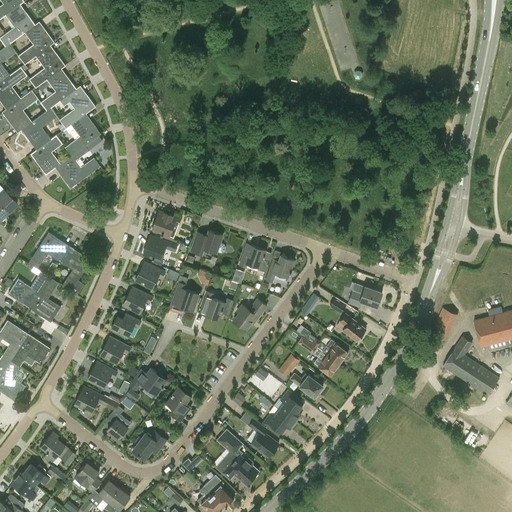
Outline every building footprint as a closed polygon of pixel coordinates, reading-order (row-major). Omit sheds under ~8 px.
[(2,0),(4,3),(0,5),(0,19),(6,15),(21,3),(25,0),(2,0)] [(21,3),(6,15),(15,26),(0,36),(0,37),(6,46),(10,43),(25,32),(36,23),(21,3)] [(36,23),(25,32),(34,43),(18,55),(25,64),(32,58),(51,44),(56,41),(40,20),(36,23)] [(6,46),(0,50),(0,81),(10,75),(2,62),(17,51),(10,43),(6,46)] [(34,61),(39,58),(45,67),(30,78),(36,87),(48,78),(62,68),(67,65),(51,44),(32,58),(34,61)] [(10,75),(0,81),(0,98),(7,108),(21,98),(13,86),(28,75),(25,70),(28,68),(25,64),(10,75)] [(62,68),(48,78),(56,90),(41,101),(48,110),(52,107),(61,100),(77,88),(62,68)] [(77,88),(61,100),(65,105),(72,99),(78,106),(61,119),(67,127),(72,124),(87,113),(97,106),(81,85),(77,88)] [(33,89),(21,98),(7,108),(3,111),(19,132),(22,129),(33,121),(24,109),(39,97),(33,89)] [(33,121),(22,129),(37,149),(52,139),(43,127),(58,115),(52,107),(48,110),(33,121)] [(87,113),(72,124),(81,136),(66,147),(72,156),(86,146),(103,134),(87,113)] [(57,134),(52,139),(37,149),(32,153),(48,174),(57,167),(61,163),(53,151),(64,143),(57,134)] [(72,156),(61,163),(57,167),(72,187),(102,165),(95,157),(80,168),(75,161),(89,150),(86,146),(72,156)] [(5,190),(5,191),(0,186),(0,203),(8,212),(17,203),(5,190)] [(0,220),(8,212),(0,203),(0,220)] [(173,241),(178,225),(181,218),(165,212),(163,218),(157,216),(153,229),(163,233),(161,237),(173,241)] [(209,230),(208,234),(196,231),(190,251),(202,255),(204,248),(216,252),(217,251),(221,253),(224,251),(226,247),(224,244),(220,242),(222,235),(209,230)] [(60,261),(70,246),(49,232),(29,263),(38,269),(48,253),(60,261)] [(178,245),(172,242),(156,237),(154,243),(148,241),(144,253),(161,260),(165,248),(175,252),(178,245)] [(260,268),(266,250),(252,245),(250,251),(245,249),(239,266),(246,268),(247,264),(260,268)] [(70,246),(60,261),(73,269),(63,285),(78,295),(85,284),(79,280),(92,260),(70,246)] [(281,255),(279,261),(272,259),(265,280),(273,283),(276,273),(288,277),(294,259),(281,255)] [(162,278),(162,277),(165,272),(150,265),(148,270),(142,267),(136,279),(153,287),(158,276),(162,278)] [(176,280),(180,272),(170,268),(166,276),(176,280)] [(237,268),(230,287),(238,290),(245,270),(237,268)] [(202,270),(200,275),(204,281),(209,282),(212,274),(202,270)] [(29,308),(50,277),(41,271),(31,287),(18,279),(8,294),(29,308)] [(177,282),(179,282),(172,304),(178,306),(176,311),(177,310),(182,311),(185,310),(186,308),(193,311),(199,293),(184,289),(188,278),(180,275),(177,282)] [(50,277),(29,308),(51,322),(61,307),(49,298),(59,283),(50,277)] [(267,291),(270,284),(264,281),(261,288),(267,291)] [(360,307),(362,301),(377,306),(382,292),(365,286),(362,294),(352,291),(348,303),(360,307)] [(150,303),(153,297),(138,289),(135,295),(129,292),(123,304),(140,313),(146,301),(150,303)] [(208,291),(203,306),(209,308),(207,315),(219,320),(225,302),(213,297),(214,293),(208,291)] [(302,309),(308,314),(321,297),(314,292),(302,309)] [(238,313),(233,320),(247,331),(250,326),(267,305),(258,298),(252,305),(253,305),(256,307),(255,309),(253,311),(249,309),(242,303),(236,312),(238,313)] [(341,313),(346,306),(334,298),(330,305),(341,313)] [(458,315),(443,308),(431,334),(447,342),(458,315)] [(511,346),(511,338),(511,339),(511,338),(511,310),(474,321),(481,347),(484,346),(486,353),(511,346)] [(346,313),(340,321),(337,325),(343,330),(356,341),(358,339),(360,339),(362,336),(362,335),(366,329),(359,324),(360,323),(353,318),(352,319),(346,313)] [(137,327),(140,321),(126,314),(123,319),(117,316),(111,329),(127,338),(133,325),(137,327)] [(11,361),(29,334),(8,320),(0,331),(0,336),(3,339),(4,337),(12,342),(3,355),(11,361)] [(51,348),(29,334),(11,361),(20,366),(28,353),(36,358),(35,360),(41,364),(51,348)] [(311,334),(307,338),(317,347),(323,351),(340,364),(344,358),(345,359),(347,356),(347,354),(348,352),(332,339),(327,346),(322,342),(316,338),(311,334)] [(145,351),(151,353),(158,337),(152,335),(145,351)] [(298,342),(313,353),(317,347),(307,338),(306,338),(306,339),(303,336),(298,342)] [(462,336),(442,367),(468,383),(476,388),(488,396),(500,378),(465,354),(473,343),(462,336)] [(127,354),(130,348),(115,340),(112,345),(107,342),(100,355),(117,364),(123,352),(127,354)] [(318,357),(314,362),(331,375),(332,373),(334,374),(336,371),(336,369),(340,364),(323,351),(318,357)] [(287,376),(300,360),(292,354),(279,370),(287,376)] [(0,360),(0,378),(11,361),(3,355),(0,360)] [(11,361),(0,378),(0,392),(1,391),(15,401),(25,386),(20,383),(19,385),(11,379),(20,366),(11,361)] [(114,378),(117,372),(102,365),(99,370),(94,368),(88,380),(104,388),(110,376),(114,378)] [(156,395),(167,380),(151,368),(144,377),(140,374),(130,386),(135,390),(140,383),(156,395)] [(260,368),(255,374),(261,379),(266,373),(260,368)] [(309,374),(304,380),(295,373),(291,378),(300,386),(299,387),(305,391),(306,390),(314,396),(318,391),(319,391),(321,389),(321,387),(322,385),(309,374)] [(119,391),(125,393),(130,381),(124,379),(119,391)] [(187,425),(182,421),(189,411),(184,407),(191,398),(177,388),(167,403),(175,409),(171,414),(180,421),(174,429),(180,434),(187,425)] [(105,394),(103,397),(89,389),(86,395),(81,392),(75,404),(91,413),(97,401),(107,406),(111,398),(105,394)] [(279,398),(274,405),(295,421),(301,414),(297,411),(304,402),(288,390),(281,400),(279,398)] [(243,405),(246,397),(237,393),(233,400),(243,405)] [(269,407),(273,403),(262,394),(258,398),(269,407)] [(119,440),(128,428),(131,424),(124,418),(127,413),(124,411),(124,410),(118,405),(107,419),(113,424),(107,432),(119,440)] [(269,412),(271,413),(263,423),(279,435),(286,426),(290,429),(295,421),(274,405),(269,412)] [(254,418),(249,425),(259,433),(252,443),(261,450),(261,452),(264,454),(267,454),(269,456),(271,453),(274,453),(277,450),(276,447),(279,444),(264,433),(268,428),(254,418)] [(245,458),(241,455),(243,453),(239,449),(244,444),(227,428),(216,440),(229,451),(215,467),(230,480),(230,479),(231,479),(235,475),(239,479),(240,479),(247,484),(254,477),(256,477),(258,474),(257,472),(259,471),(253,465),(254,462),(249,457),(245,458)] [(156,432),(152,437),(146,433),(134,451),(142,458),(143,457),(146,459),(159,443),(163,446),(167,440),(156,432)] [(56,455),(61,459),(68,464),(75,455),(50,435),(40,447),(46,452),(43,456),(51,462),(54,458),(56,455)] [(182,462),(191,470),(198,462),(189,454),(182,462)] [(87,488),(93,493),(76,511),(87,511),(94,504),(97,507),(99,504),(95,500),(99,495),(98,494),(99,493),(95,490),(102,482),(96,477),(99,473),(87,463),(79,473),(75,477),(87,487),(87,488)] [(39,464),(36,468),(31,464),(22,475),(34,484),(36,485),(40,480),(46,484),(49,479),(51,476),(45,471),(46,469),(39,464)] [(67,476),(52,465),(48,471),(62,482),(67,476)] [(189,470),(183,475),(192,485),(198,480),(189,470)] [(34,484),(22,475),(20,473),(12,483),(33,500),(37,496),(30,490),(34,484)] [(215,490),(212,487),(207,482),(203,486),(224,507),(229,503),(230,503),(233,500),(233,499),(234,497),(222,484),(223,483),(219,480),(216,479),(213,483),(214,486),(217,489),(215,490)] [(109,480),(99,493),(98,494),(99,495),(95,500),(99,504),(104,498),(109,502),(119,489),(109,480)] [(218,511),(224,507),(203,486),(199,489),(207,498),(201,504),(208,511),(218,511)] [(114,507),(110,511),(109,511),(121,511),(119,510),(130,497),(119,489),(109,502),(114,507)] [(13,503),(21,510),(25,505),(11,493),(6,498),(13,503)] [(183,500),(175,493),(170,498),(176,503),(177,503),(179,504),(183,500)] [(51,497),(47,504),(52,507),(56,500),(51,497)] [(63,506),(71,511),(75,511),(79,508),(69,500),(63,506)] [(21,511),(23,511),(21,510),(13,503),(9,508),(0,501),(0,511),(21,511)]
